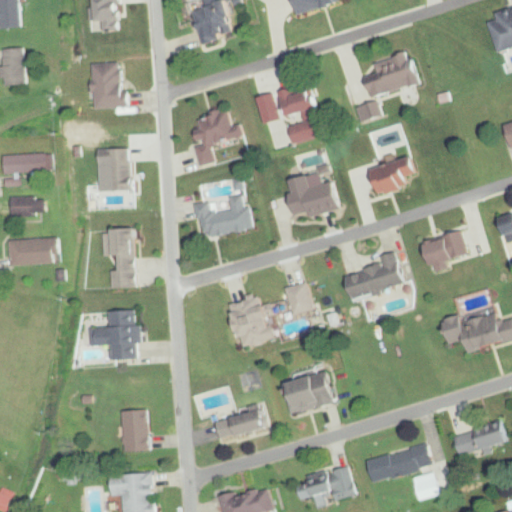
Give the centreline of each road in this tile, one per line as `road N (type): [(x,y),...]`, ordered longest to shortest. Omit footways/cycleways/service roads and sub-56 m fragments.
road 1 (residential): [(190,511),(155,0)]
road 2 (residential): [(511,183),(197,282)]
road 3 (residential): [(472,0),(163,98)]
road 4 (residential): [(511,381),(210,474)]
